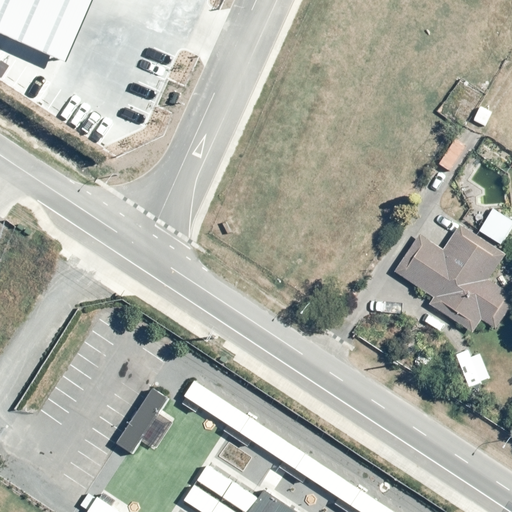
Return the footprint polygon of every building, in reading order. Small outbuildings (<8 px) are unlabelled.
[(0,0),(0,29),(65,57),(91,0),(0,0)] [(511,223),(511,222),(492,209),(479,229),(499,243),(511,223)] [(462,223),(460,222),(459,222),(441,249),(417,233),(392,271),(432,298),(429,303),(472,331),(481,318),(495,328),(511,302),(511,294),(487,278),(505,252),(482,237),(477,234),(462,223)] [(397,511),(194,379),(183,395),(361,511),(397,511)] [(168,396),(152,386),(115,442),(131,452),(142,436),(156,446),(173,419),(159,410),(168,396)] [(301,511),(267,489),(251,511),(301,511)] [(123,511),(96,494),(86,510),(88,511),(123,511)]
